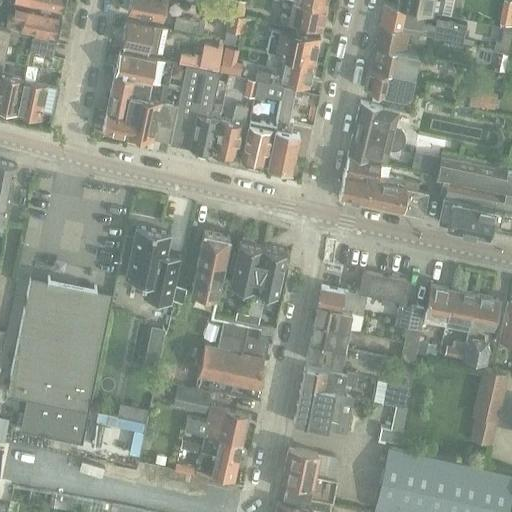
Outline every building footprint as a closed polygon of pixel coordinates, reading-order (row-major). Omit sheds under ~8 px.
[(15,0),(15,1),(63,11),(65,0),(15,0)] [(167,0),(130,0),(127,13),(163,20),(167,0)] [(321,29),(326,7),(294,0),(293,0),(290,16),(281,14),(280,20),(321,29)] [(397,0),(397,4),(427,10),(451,15),(454,0),(397,0)] [(384,2),(380,24),(411,31),(466,42),(469,25),(440,20),(439,25),(424,23),(427,11),(427,10),(397,4),(384,2)] [(9,12),(6,26),(21,29),(21,30),(34,32),(57,37),(62,15),(26,7),(15,5),(13,13),(9,12)] [(230,12),(226,29),(227,29),(229,30),(230,30),(234,31),(237,31),(244,33),(248,15),(244,15),(230,12)] [(204,22),(176,16),(173,29),(202,35),(204,22)] [(121,44),(124,45),(123,51),(148,57),(149,50),(161,53),(167,27),(126,19),(121,44)] [(380,24),(375,45),(407,52),(411,31),(380,24)] [(0,78),(4,59),(3,59),(7,42),(8,42),(10,28),(0,25),(0,78)] [(272,25),(266,51),(274,52),(284,55),(314,61),(320,35),(290,29),(280,27),(272,25)] [(10,28),(8,42),(16,44),(19,29),(10,28)] [(30,51),(42,53),(53,56),(56,42),(33,36),(30,51)] [(178,63),(186,65),(202,68),(219,72),(220,65),(221,54),(224,39),(219,38),(218,45),(204,42),(201,54),(192,52),(192,53),(181,51),(178,63)] [(511,42),(499,40),(497,49),(502,50),(511,52),(511,45),(511,42)] [(375,45),(370,67),(413,76),(418,55),(407,52),(375,45)] [(120,52),(115,73),(152,81),(160,83),(165,60),(157,59),(148,57),(123,51),(120,51),(120,52)] [(481,62),(489,64),(491,54),(483,53),(481,62)] [(314,61),(284,55),(279,79),(309,86),(314,61)] [(223,57),(220,69),(240,74),(243,61),(237,60),(223,57)] [(4,59),(0,78),(0,107),(17,111),(24,78),(12,75),(15,62),(4,59)] [(173,62),(171,75),(183,78),(186,65),(178,63),(173,62)] [(24,78),(17,111),(41,116),(47,83),(34,80),(37,66),(28,64),(25,78),(24,78)] [(212,152),(219,118),(220,111),(221,111),(228,79),(218,77),(219,72),(202,68),(186,65),(183,78),(177,106),(170,142),(169,143),(185,147),(212,153),(212,152)] [(364,89),(365,89),(405,97),(410,95),(413,76),(370,67),(369,67),(364,89)] [(257,69),(255,80),(257,80),(268,81),(269,82),(271,71),(257,69)] [(475,85),(501,90),(505,75),(478,70),(475,85)] [(115,73),(103,129),(152,140),(152,138),(170,142),(177,106),(162,102),(162,101),(148,98),(152,81),(115,73)] [(247,78),(244,94),(253,96),(257,80),(255,80),(247,78)] [(257,80),(253,96),(264,98),(265,94),(281,98),(284,86),(269,82),(268,81),(257,80)] [(275,128),(268,165),(291,169),(299,133),(291,132),(293,119),(290,119),(293,102),(295,94),(296,88),(284,86),(281,98),(281,100),(281,101),(275,128)] [(470,104),(495,109),(498,96),(472,90),(470,104)] [(348,155),(349,155),(387,163),(390,150),(394,150),(398,149),(401,148),(403,145),(404,143),(405,140),(406,136),(405,134),(404,131),(402,128),(399,127),(397,125),(400,110),(360,101),(348,155)] [(219,118),(212,152),(235,157),(242,124),(243,125),(247,106),(236,103),(232,121),(219,118)] [(249,123),(241,158),(263,163),(271,128),(269,128),(270,123),(260,121),(260,126),(249,123)] [(448,181),(445,197),(494,208),(490,223),(500,226),(504,208),(511,210),(511,169),(441,154),(435,179),(448,181)] [(349,155),(343,178),(349,179),(350,175),(376,181),(376,179),(408,185),(408,187),(418,189),(419,182),(389,175),(390,165),(387,164),(387,163),(349,155)] [(0,160),(0,222),(6,224),(17,164),(0,160)] [(343,178),(339,196),(404,213),(404,212),(424,216),(429,192),(418,189),(408,187),(408,185),(376,179),(376,181),(350,175),(349,179),(343,178)] [(445,197),(440,219),(439,222),(488,233),(490,223),(494,208),(445,197)] [(511,210),(504,208),(500,226),(511,228),(511,210)] [(168,225),(139,219),(130,264),(149,267),(146,274),(151,279),(148,291),(171,295),(183,238),(166,235),(168,225)] [(204,230),(192,290),(217,295),(229,235),(204,230)] [(259,241),(234,236),(226,278),(251,282),(259,241)] [(259,241),(251,282),(276,287),(284,246),(259,241)] [(363,271),(359,291),(382,296),(396,298),(405,301),(410,281),(363,271)] [(11,369),(6,394),(26,398),(22,420),(20,427),(25,428),(83,440),(89,410),(97,369),(113,293),(112,293),(65,283),(30,276),(11,369)] [(423,317),(432,319),(442,321),(441,325),(443,326),(451,288),(430,284),(423,317)] [(317,305),(352,313),(363,315),(367,295),(321,286),(317,305)] [(451,288),(443,326),(454,328),(456,319),(470,322),(476,294),(451,288)] [(470,322),(465,348),(462,358),(487,363),(491,348),(488,341),(489,338),(476,335),(479,324),(493,327),(499,299),(476,294),(470,322)] [(382,296),(381,303),(394,306),(396,298),(382,296)] [(511,301),(508,301),(499,340),(511,342),(511,346),(511,301)] [(408,327),(407,327),(420,330),(424,308),(400,302),(395,324),(408,327)] [(317,305),(313,323),(337,328),(349,331),(352,313),(317,305)] [(232,313),(231,320),(241,322),(243,315),(232,313)] [(241,322),(252,324),(253,318),(243,315),(241,322)] [(205,342),(198,375),(258,388),(268,340),(258,337),(260,326),(252,324),(241,322),(231,320),(224,318),(218,345),(205,342)] [(313,323),(310,341),(333,346),(333,347),(345,349),(349,331),(337,328),(313,323)] [(407,327),(404,344),(417,347),(419,339),(420,331),(421,330),(420,330),(407,327)] [(310,341),(306,360),(330,365),(331,364),(342,366),(345,349),(333,347),(333,346),(310,341)] [(420,341),(418,348),(417,353),(434,356),(436,344),(420,341)] [(404,344),(400,360),(414,364),(417,347),(404,344)] [(444,354),(462,358),(465,348),(447,344),(444,354)] [(145,356),(142,375),(156,378),(159,359),(145,356)] [(411,386),(414,364),(400,360),(397,360),(393,382),(411,386)] [(304,369),(301,384),(325,389),(335,391),(344,392),(345,384),(355,386),(357,375),(357,374),(347,372),(347,373),(346,376),(328,372),(311,369),(304,367),(304,369)] [(470,439),(476,440),(492,444),(509,373),(508,373),(508,372),(494,369),(493,369),(493,370),(490,369),(483,367),(483,369),(472,415),(475,416),(470,439)] [(155,380),(154,390),(170,392),(172,383),(155,380)] [(396,405),(391,427),(404,429),(408,408),(405,407),(409,387),(378,380),(374,400),(396,405)] [(174,404),(185,406),(204,410),(208,390),(178,384),(174,404)] [(295,412),(294,421),(327,428),(346,433),(351,413),(340,411),(343,395),(344,392),(335,391),(325,389),(301,384),(300,386),(297,404),(295,412)] [(134,405),(131,417),(145,420),(148,408),(134,405)] [(210,405),(204,433),(243,442),(249,414),(210,405)] [(400,444),(404,429),(391,427),(391,428),(381,426),(378,439),(400,444)] [(204,433),(200,451),(239,460),(243,442),(204,433)] [(143,438),(141,446),(150,448),(152,440),(143,438)] [(181,446),(197,450),(198,443),(182,439),(181,446)] [(373,510),(382,511),(506,511),(511,492),(511,473),(388,445),(373,510)] [(288,446),(282,478),(288,479),(286,492),(309,496),(315,497),(318,498),(332,501),(333,501),(338,478),(336,477),(316,473),(320,453),(288,446)] [(234,478),(239,460),(200,451),(196,469),(234,478)] [(157,454),(155,463),(165,464),(167,456),(157,454)] [(176,462),(174,469),(174,470),(193,474),(194,466),(176,462)] [(277,502),(274,511),(325,511),(313,509),(315,497),(309,496),(286,492),(283,503),(277,502)] [(51,493),(49,506),(69,509),(71,497),(51,493)]
